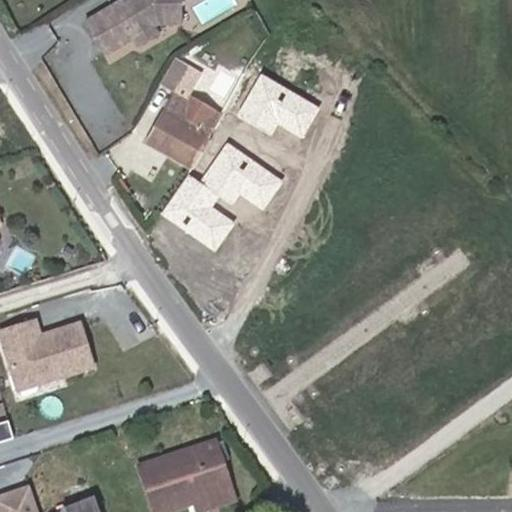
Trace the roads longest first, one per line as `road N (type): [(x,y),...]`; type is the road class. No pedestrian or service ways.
road 1 (tertiary): [(0,44),(121,234),(324,511)]
road 2 (unknown): [(209,357),(291,211),(323,118),(311,95),(256,65)]
road 3 (unknown): [(511,383),(342,511)]
road 4 (unknown): [(0,289),(121,234)]
